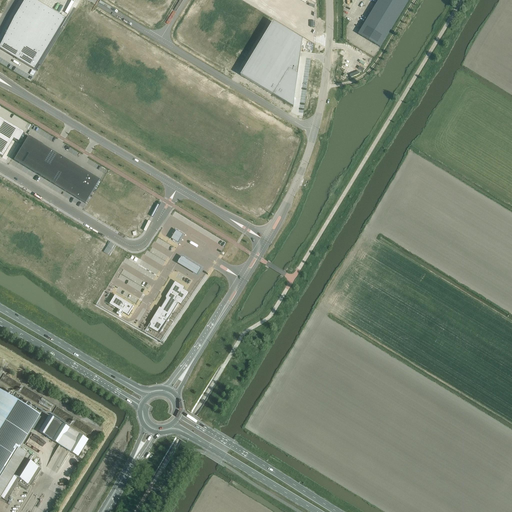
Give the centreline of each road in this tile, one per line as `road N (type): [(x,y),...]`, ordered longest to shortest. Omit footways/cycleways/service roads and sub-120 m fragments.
road 1 (unclassified): [(0,167),(133,246),(162,213)]
road 2 (tertiary): [(11,87),(174,185)]
road 3 (unclassified): [(160,39),(315,128)]
road 4 (primary): [(338,511),(202,427)]
road 5 (primary): [(189,435),(317,511)]
road 6 (primary): [(128,383),(0,307)]
road 7 (primary): [(0,321),(121,394)]
road 8 (track): [(414,0),(369,71),(324,86)]
road 9 (unclassified): [(315,128),(331,0)]
